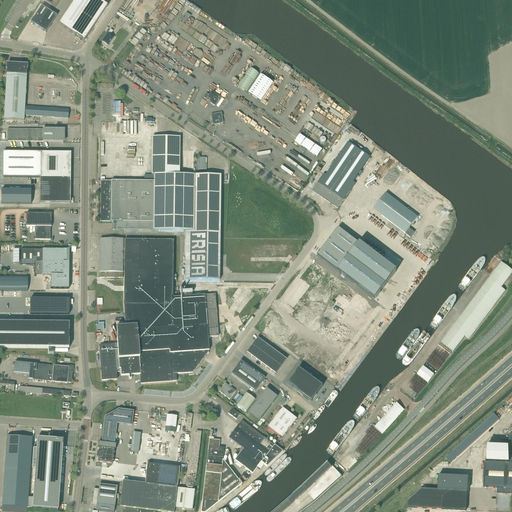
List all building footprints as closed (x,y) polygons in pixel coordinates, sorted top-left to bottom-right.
[(98,0),(75,0),(59,24),(84,41),(108,6),(98,0)] [(31,23),(46,33),(57,16),(42,6),(31,23)] [(109,37),(113,31),(111,30),(102,42),(108,46),(113,39),(109,37)] [(27,66),(7,65),(4,120),(24,121),(27,66)] [(259,74),(250,68),(238,86),(247,93),(259,74)] [(273,83),(261,75),(248,93),(261,102),(273,83)] [(208,97),(216,103),(221,96),(213,90),(208,97)] [(68,119),(69,110),(25,107),(25,116),(68,119)] [(213,125),(223,123),(221,113),(211,115),(213,125)] [(28,142),(64,142),(64,130),(28,130),(8,129),(8,142),(28,142)] [(317,157),(322,150),(300,135),(298,137),(297,140),(295,142),(317,157)] [(185,280),(220,280),(220,175),(179,175),(179,137),(153,138),(153,181),(101,180),(100,222),(117,222),(117,230),(185,230),(185,280)] [(323,174),(312,191),(338,209),(350,192),(349,192),(352,188),(355,184),(352,182),(369,157),(349,143),(327,176),(323,174)] [(137,155),(132,154),(132,160),(135,160),(135,165),(144,165),(145,148),(137,147),(137,155)] [(40,153),(40,178),(71,178),(71,153),(40,153)] [(71,178),(40,178),(40,203),(70,203),(71,178)] [(2,191),(2,205),(31,205),(31,191),(2,191)] [(386,193),(373,209),(405,234),(418,218),(386,193)] [(52,227),(52,214),(27,213),(27,227),(36,227),(35,240),(51,240),(51,227),(52,227)] [(374,299),(396,271),(360,243),(359,244),(338,228),(300,278),(311,286),(303,297),(313,304),(303,317),(293,309),(289,313),(313,332),(321,321),(318,319),(329,305),(331,307),(334,303),(332,301),(348,279),(374,299)] [(100,346),(102,381),(117,380),(117,373),(121,372),(121,376),(129,375),(129,379),(132,379),(132,375),(141,374),(142,384),(177,382),(176,375),(172,376),(171,374),(192,373),(209,351),(208,338),(218,337),(215,295),(173,298),(173,260),(173,241),(125,241),(125,245),(125,250),(124,250),(124,240),(100,240),(100,273),(100,278),(123,279),(123,260),(124,260),(124,306),(125,324),(121,324),(117,324),(117,336),(117,344),(100,346)] [(35,265),(35,276),(54,276),(54,283),(54,284),(57,284),(58,284),(59,283),(59,282),(60,282),(60,283),(61,284),(68,284),(68,280),(68,263),(67,263),(67,250),(43,250),(21,250),(21,265),(35,265)] [(511,273),(511,271),(501,263),(441,343),(453,352),(465,336),(469,339),(505,291),(501,288),(511,273)] [(0,290),(28,291),(28,276),(0,275),(0,290)] [(68,315),(68,300),(69,300),(69,299),(30,299),(30,315),(69,315),(68,315)] [(54,348),(69,348),(69,323),(0,322),(0,347),(49,348),(49,353),(54,353),(54,348)] [(275,374),(286,360),(257,338),(246,353),(275,374)] [(255,392),(265,379),(240,361),(231,374),(255,392)] [(14,373),(29,374),(28,379),(52,382),(67,384),(67,383),(71,383),(73,367),(69,366),(68,368),(54,366),(53,367),(15,363),(14,373)] [(417,375),(428,383),(434,375),(423,367),(417,375)] [(310,402),(322,387),(299,369),(287,384),(310,402)] [(0,388),(14,390),(15,382),(0,381),(1,376),(0,375),(0,388)] [(236,391),(226,384),(219,392),(230,400),(236,391)] [(70,392),(19,387),(19,392),(42,394),(70,397),(70,392)] [(277,397),(266,389),(247,413),(258,421),(277,397)] [(246,393),(237,405),(246,412),(255,400),(246,393)] [(404,410),(397,404),(375,428),(382,435),(404,410)] [(105,417),(102,443),(103,443),(102,448),(100,447),(98,462),(112,464),(114,449),(113,449),(113,444),(115,445),(117,424),(132,426),(134,411),(119,409),(105,417)] [(232,409),(228,414),(237,420),(240,415),(232,409)] [(297,420),(283,409),(268,428),(282,439),(297,420)] [(494,414),(446,458),(451,463),(499,420),(494,414)] [(177,417),(167,415),(165,428),(176,429),(177,417)] [(243,449),(235,461),(252,474),(253,473),(256,475),(264,465),(267,467),(283,452),(274,445),(274,446),(242,421),(237,427),(229,438),(243,449)] [(138,466),(142,433),(134,432),(130,465),(138,466)] [(484,463),(483,488),(498,489),(497,498),(511,498),(511,432),(510,434),(508,436),(509,464),(484,463)] [(32,438),(7,436),(2,506),(27,508),(32,438)] [(63,440),(37,438),(36,448),(33,448),(32,468),(35,469),(32,508),(58,510),(63,440)] [(206,511),(241,484),(222,460),(224,448),(219,447),(220,441),(209,439),(203,492),(200,511),(206,511)] [(299,511),(314,501),(342,477),(328,462),(301,487),(272,511),(299,511)] [(173,511),(174,508),(192,511),(195,491),(177,488),(179,468),(147,464),(145,484),(123,481),(121,492),(119,508),(116,507),(115,511),(154,511),(158,511),(173,511)] [(114,511),(117,487),(99,485),(98,489),(94,489),(92,506),(96,506),(96,511),(100,511),(114,511)] [(441,510),(466,511),(466,492),(421,489),(408,501),(408,508),(441,510)]
